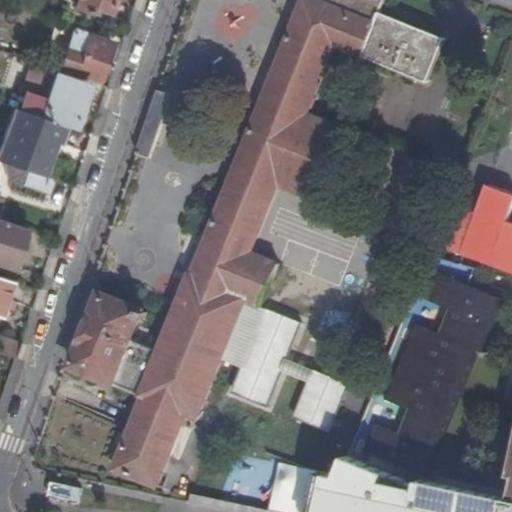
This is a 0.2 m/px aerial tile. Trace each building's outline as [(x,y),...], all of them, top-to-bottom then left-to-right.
[(381,13),(386,0),(303,0),(194,276),(191,275),(161,350),(131,338),(140,316),(146,318),(148,312),(102,293),(73,365),(145,395),(116,468),(157,484),(183,423),(191,426),(195,428),(203,407),(246,299),(263,306),(282,259),(254,247),(280,182),(308,194),(336,125),(307,113),(335,44),(364,55),(381,13)] [(109,13),(113,0),(75,0),(76,0),(74,8),(89,13),(91,7),(109,13)] [(381,13),(364,55),(429,82),(447,39),(381,13)] [(42,65),(59,71),(59,70),(97,83),(110,43),(73,29),(61,63),(45,57),(42,65)] [(33,67),(25,91),(41,97),(38,104),(43,105),(53,75),(33,67)] [(19,110),(39,117),(69,127),(70,128),(84,86),(53,75),(43,105),(38,104),(41,97),(25,91),(19,110)] [(158,89),(137,152),(152,157),(173,95),(158,89)] [(349,92),(338,119),(363,129),(374,102),(349,92)] [(69,127),(39,117),(19,110),(13,109),(4,137),(14,140),(10,151),(37,160),(36,165),(54,171),(69,127)] [(0,169),(0,178),(21,186),(26,171),(2,163),(0,169)] [(47,195),(52,180),(26,171),(21,186),(47,195)] [(461,204),(445,250),(511,272),(511,219),(509,219),(511,210),(511,189),(487,181),(477,210),(461,204)] [(0,268),(13,273),(28,229),(0,219),(0,268)] [(506,298),(432,273),(333,472),(277,466),(268,511),(404,511),(412,482),(506,298)] [(0,318),(12,282),(0,277),(0,318)] [(268,405),(302,321),(269,308),(235,392),(268,405)] [(0,354),(12,359),(18,342),(0,335),(0,354)] [(344,381),(317,370),(298,417),(325,428),(344,381)] [(511,511),(511,499),(457,487),(454,487),(451,488),(449,489),(447,491),(444,490),(440,489),(412,482),(404,511),(511,511)]
